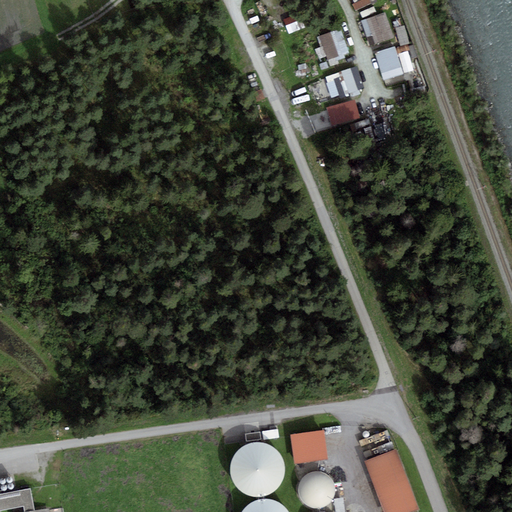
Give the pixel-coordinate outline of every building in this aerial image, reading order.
[(370,0),(366,0),(354,6),(357,13),(373,6),(370,0)] [(364,20),(377,14),(375,9),(362,15),(364,20)] [(384,15),(367,20),(374,45),(392,40),(384,15)] [(407,28),(398,29),(401,47),(409,46),(407,28)] [(339,33),(317,41),(325,60),(347,51),(339,33)] [(393,51),(376,57),(383,80),(401,74),(393,51)] [(350,73),(326,82),(333,103),(358,94),(350,73)] [(323,432),(291,434),(294,463),(326,461),(323,432)] [(285,464),(282,456),(276,449),(268,444),(259,442),(249,444),(241,448),(235,454),(231,463),(230,472),(232,481),(237,488),(244,494),(252,498),(262,498),(271,495),(278,490),(283,482),(286,473),(285,464)] [(412,511),(419,510),(397,450),(365,462),(383,511),(412,511)] [(333,480),(329,476),(324,473),(318,472),(313,472),(307,474),(303,478),(300,484),(299,490),(300,496),(303,502),(308,506),(314,508),(320,508),(326,506),(331,502),(334,497),(336,491),(335,486),(333,480)] [(0,510),(24,506),(25,511),(35,510),(31,489),(0,494),(0,510)] [(288,511),(282,505),(274,501),(265,499),(256,501),(248,505),(242,511),(241,511),(288,511)]
